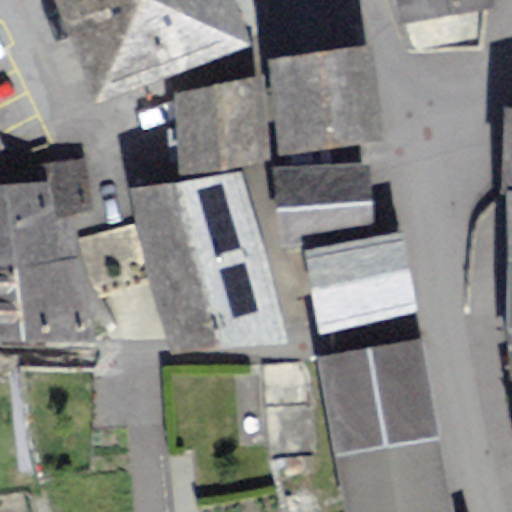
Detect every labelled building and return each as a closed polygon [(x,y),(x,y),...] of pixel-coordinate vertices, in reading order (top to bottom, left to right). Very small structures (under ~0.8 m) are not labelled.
[(248,0),(67,0),(101,90),(260,30),(248,0)] [(380,125),(368,40),(273,52),(285,138),(380,125)] [(268,148),(259,75),(180,85),(189,157),(268,148)] [(43,179),(0,181),(0,255),(71,252),(70,223),(87,222),(84,166),(84,161),(42,163),(43,179)] [(369,161),(276,164),(282,240),(304,239),(378,223),(369,161)] [(241,171),(139,184),(176,333),(282,328),(241,171)] [(402,233),(314,248),(325,315),(413,300),(402,233)] [(0,325),(92,321),(71,252),(0,255),(0,325)] [(328,352),(344,445),(437,429),(421,337),(328,352)] [(419,511),(450,503),(437,429),(344,445),(355,511),(419,511)]
